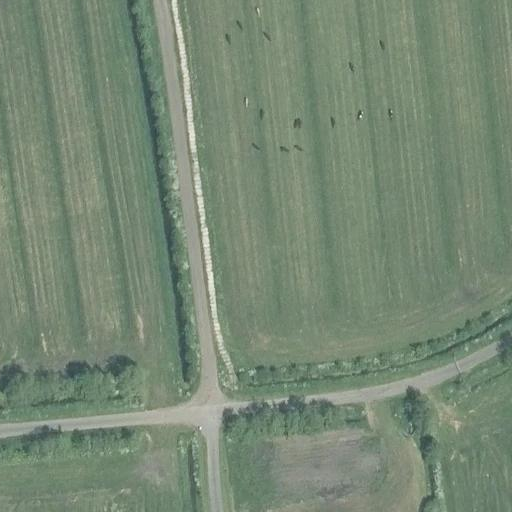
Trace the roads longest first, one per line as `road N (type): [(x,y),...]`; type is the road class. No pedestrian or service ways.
road 1 (track): [(209,415),(158,0)]
road 2 (unclassified): [(0,430),(309,405)]
